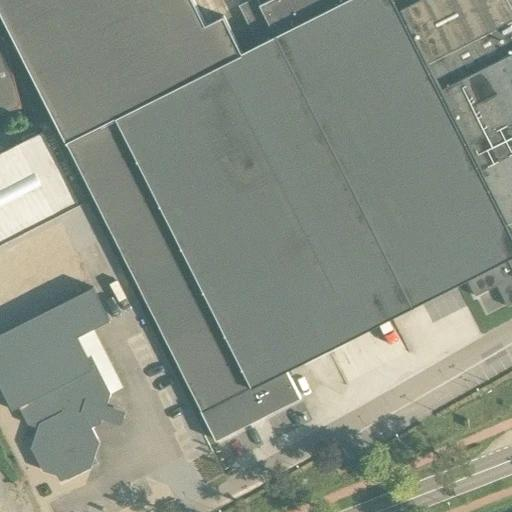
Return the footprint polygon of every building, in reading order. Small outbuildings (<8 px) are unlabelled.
[(307,305),(368,275),(390,318),(414,305),(507,258),(508,260),(467,281),(475,297),(497,286),(507,307),(511,305),(511,0),(270,0),(260,5),(258,0),(250,0),(239,6),(259,46),(243,54),(232,33),(224,17),(206,26),(193,0),(0,0),(0,10),(12,36),(216,441),(301,399),(286,370),(305,360),(329,348),(307,305)] [(0,37),(0,113),(20,108),(3,37),(0,37)] [(43,134),(0,154),(0,244),(79,206),(43,134)] [(0,334),(0,385),(13,410),(19,407),(28,425),(38,428),(31,448),(43,472),(68,480),(91,468),(99,443),(90,424),(97,421),(98,418),(101,419),(106,406),(102,405),(103,402),(107,404),(111,394),(92,356),(88,358),(78,337),(110,321),(93,288),(0,334)] [(104,366),(114,388),(123,384),(114,362),(104,366)]
